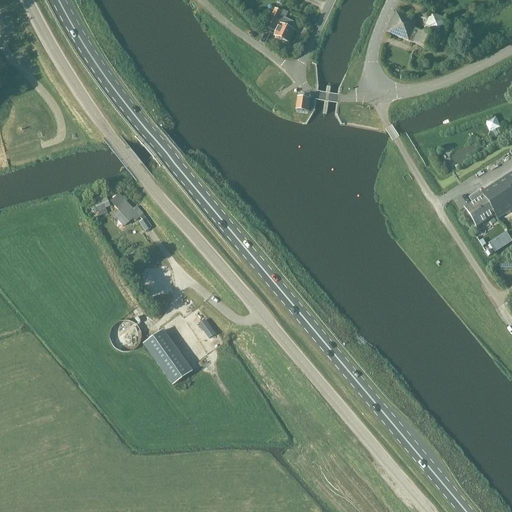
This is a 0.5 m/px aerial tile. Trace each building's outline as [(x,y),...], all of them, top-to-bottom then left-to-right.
[(275,32),(273,37),(275,37),(274,39),(279,41),(280,40),(289,44),(294,32),(291,30),(295,24),(285,19),(287,13),(282,10),(280,13),(274,9),(265,28),(275,32)] [(440,40),(436,38),(413,28),(416,23),(409,20),(410,18),(395,12),(386,33),(408,42),(434,53),(440,40)] [(421,12),(417,20),(426,24),(429,16),(421,12)] [(453,12),(448,30),(455,32),(457,20),(461,21),(463,15),(453,12)] [(309,99),(296,98),(295,111),(307,112),(309,99)] [(511,172),(481,193),(480,192),(469,198),(472,203),(464,208),(476,228),(495,216),(497,219),(511,209),(511,172)] [(134,222),(139,217),(142,221),(138,223),(145,232),(151,228),(142,214),(140,211),(141,210),(137,206),(133,210),(126,202),(128,201),(124,196),(122,198),(119,194),(110,202),(118,211),(113,216),(123,228),(132,220),(134,222)] [(94,203),(99,216),(107,213),(105,208),(110,206),(106,198),(94,203)] [(492,243),(495,249),(502,245),(499,239),(492,243)] [(205,320),(198,324),(205,334),(212,330),(205,320)] [(138,333),(136,329),(133,326),(130,323),(125,323),(121,323),(117,325),(114,328),(112,332),(111,337),(112,341),(114,345),(118,349),(122,350),(127,350),(131,349),(135,346),(138,342),(139,337),(138,333)] [(163,331),(143,345),(172,386),(192,372),(163,331)]
